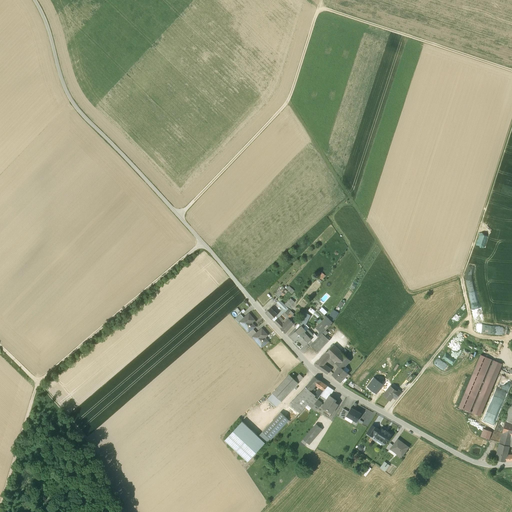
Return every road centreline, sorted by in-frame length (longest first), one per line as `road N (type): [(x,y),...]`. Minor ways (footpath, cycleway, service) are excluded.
road 1 (unclassified): [(248,296),(78,111),(34,0)]
road 2 (residential): [(511,464),(460,457),(317,374),(248,296)]
road 3 (track): [(511,122),(461,276),(410,293),(366,225)]
road 4 (track): [(178,216),(288,102),(319,7)]
road 5 (track): [(39,384),(201,242)]
road 6 (track): [(511,70),(319,7)]
road 7 (track): [(39,384),(96,453),(121,511)]
road 8 (track): [(288,102),(366,225)]
road 9 (track): [(3,511),(39,384)]
road 10 (track): [(461,276),(467,313),(415,377)]
